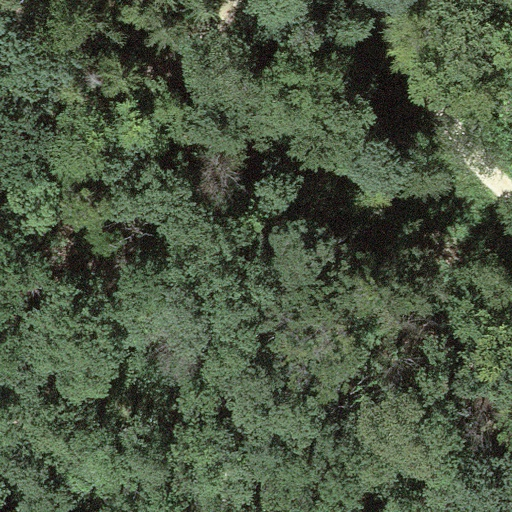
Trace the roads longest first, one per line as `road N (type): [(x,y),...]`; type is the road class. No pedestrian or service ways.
road 1 (track): [(0,146),(199,62),(255,0)]
road 2 (track): [(199,62),(462,151)]
road 3 (track): [(377,0),(462,151),(511,191)]
